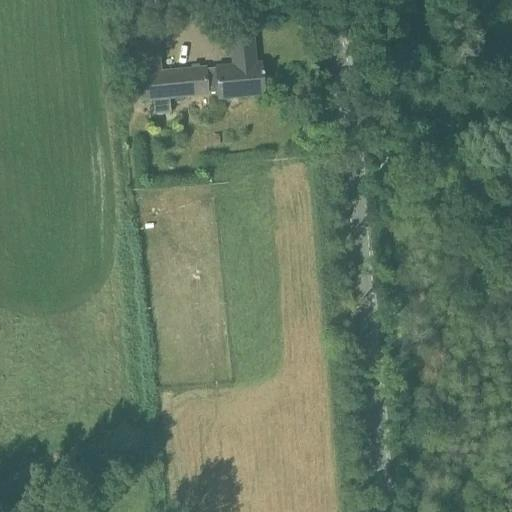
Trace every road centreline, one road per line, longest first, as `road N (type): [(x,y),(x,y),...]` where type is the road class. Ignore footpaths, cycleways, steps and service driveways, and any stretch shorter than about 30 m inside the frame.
road 1 (tertiary): [(384,511),(351,120),(321,0)]
road 2 (track): [(511,126),(351,120)]
